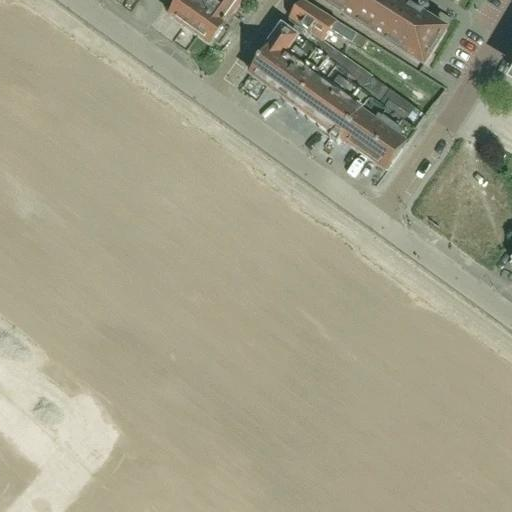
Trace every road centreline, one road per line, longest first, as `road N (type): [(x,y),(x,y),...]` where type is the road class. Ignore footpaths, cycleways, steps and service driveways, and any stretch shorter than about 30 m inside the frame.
road 1 (residential): [(370,219),(459,105),(511,18)]
road 2 (unclassified): [(370,219),(203,98)]
road 3 (unclassified): [(511,323),(370,219)]
road 4 (unclassified): [(203,98),(71,0)]
road 5 (residential): [(203,98),(275,0)]
